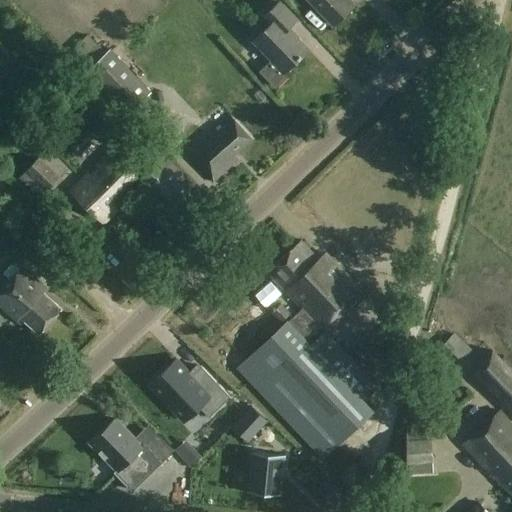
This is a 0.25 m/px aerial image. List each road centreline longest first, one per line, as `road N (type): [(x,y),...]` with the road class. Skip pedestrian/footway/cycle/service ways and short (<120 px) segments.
road 1 (tertiary): [(0,453),(475,0)]
road 2 (track): [(367,511),(498,0)]
road 3 (track): [(136,323),(0,200)]
